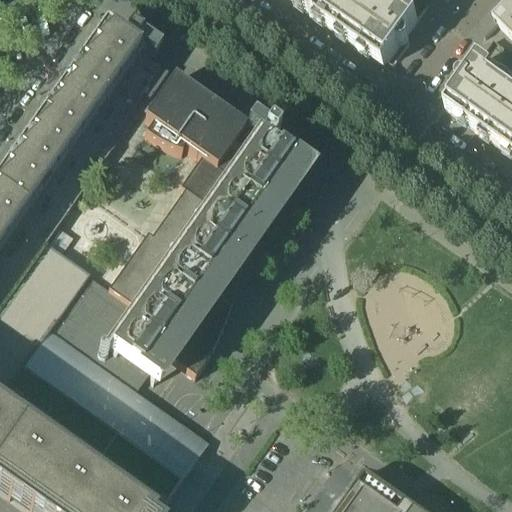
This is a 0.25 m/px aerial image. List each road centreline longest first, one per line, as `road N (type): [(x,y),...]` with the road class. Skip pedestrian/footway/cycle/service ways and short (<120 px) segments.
road 1 (residential): [(398,118),(228,0)]
road 2 (residential): [(281,511),(313,465),(284,447),(238,511)]
road 3 (residential): [(511,197),(398,118)]
road 4 (tertiary): [(0,111),(78,0)]
